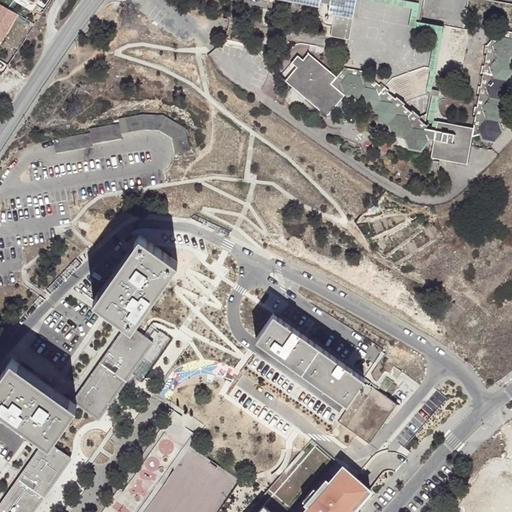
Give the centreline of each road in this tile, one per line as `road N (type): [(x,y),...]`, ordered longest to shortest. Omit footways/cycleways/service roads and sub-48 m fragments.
road 1 (residential): [(488,408),(445,360),(279,269),(190,228),(147,223),(120,233),(0,352)]
road 2 (residential): [(488,408),(391,511)]
